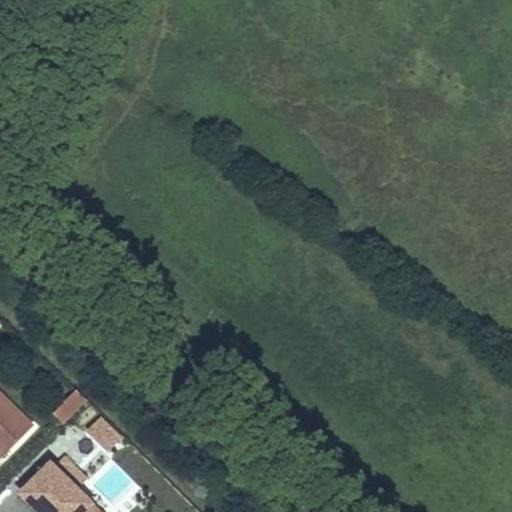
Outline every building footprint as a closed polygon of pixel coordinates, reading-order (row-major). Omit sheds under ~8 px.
[(65,423),(86,401),(76,391),(55,412),(65,423)] [(32,426),(0,395),(0,458),(0,459),(32,426)] [(99,420),(87,432),(108,452),(120,440),(99,420)] [(123,438),(120,440),(108,452),(122,466),(138,450),(124,436),(123,438)] [(84,480),(63,459),(51,471),(72,492),(84,480)] [(91,511),(72,492),(51,471),(49,470),(23,495),(39,511),(91,511)] [(18,500),(29,511),(39,511),(23,495),(18,500)]
